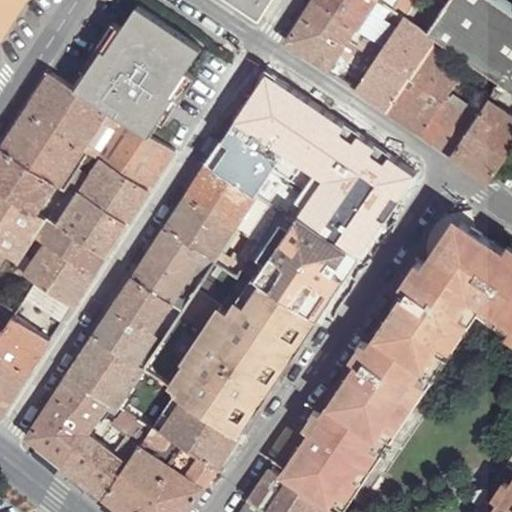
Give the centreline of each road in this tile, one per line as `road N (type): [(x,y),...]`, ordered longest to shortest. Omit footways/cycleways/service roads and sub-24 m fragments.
road 1 (residential): [(259,48),(3,450)]
road 2 (residential): [(443,165),(215,511)]
road 3 (residential): [(259,48),(443,165)]
road 4 (residential): [(0,108),(71,0)]
